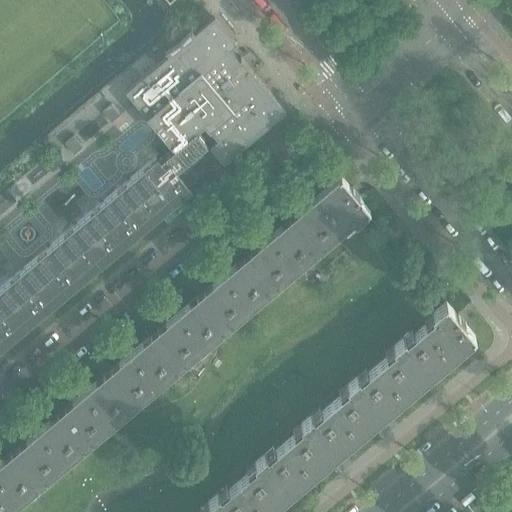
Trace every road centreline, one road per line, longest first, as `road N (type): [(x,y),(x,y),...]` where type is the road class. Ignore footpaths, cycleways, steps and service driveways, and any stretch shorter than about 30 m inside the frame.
road 1 (residential): [(0,394),(350,96)]
road 2 (residential): [(350,96),(511,288)]
road 3 (secondary): [(511,396),(377,511)]
road 4 (residential): [(270,0),(350,96)]
